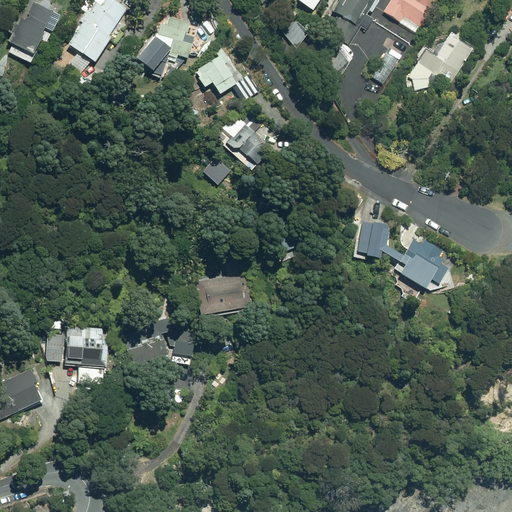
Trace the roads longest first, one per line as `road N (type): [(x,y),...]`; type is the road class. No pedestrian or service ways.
road 1 (residential): [(224,0),(314,130),(352,166),(473,225)]
road 2 (residential): [(0,488),(52,472),(75,475),(85,482),(85,511)]
